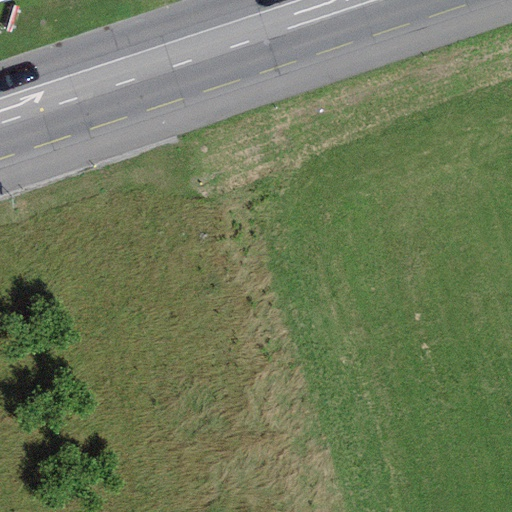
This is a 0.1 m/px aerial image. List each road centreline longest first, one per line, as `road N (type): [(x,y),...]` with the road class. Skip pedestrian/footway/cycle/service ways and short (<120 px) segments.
road 1 (unknown): [(149,63),(291,511)]
road 2 (primary): [(0,112),(341,0)]
